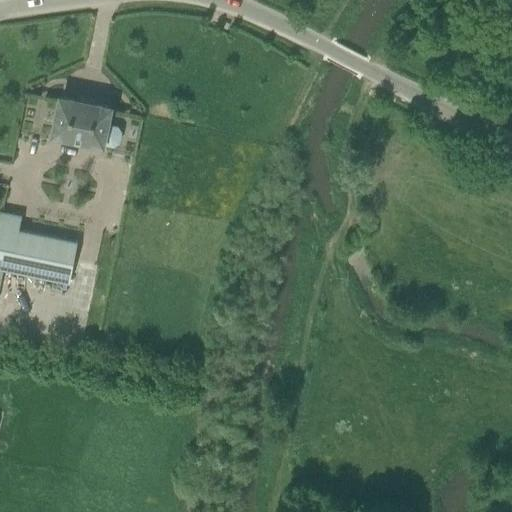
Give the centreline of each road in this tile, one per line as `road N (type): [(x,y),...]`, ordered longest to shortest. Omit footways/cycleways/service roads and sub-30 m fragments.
road 1 (track): [(278,511),(326,245),(357,222),(344,149),(378,77)]
road 2 (unclassified): [(511,148),(322,46),(213,0)]
